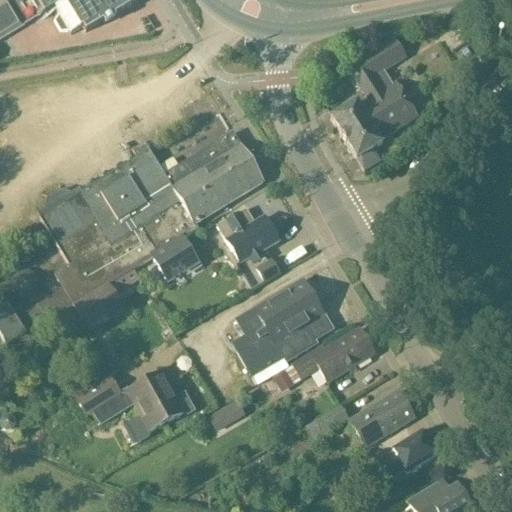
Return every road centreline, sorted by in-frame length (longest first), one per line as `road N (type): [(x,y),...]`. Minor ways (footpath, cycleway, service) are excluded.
road 1 (primary): [(509,511),(284,122),(280,34)]
road 2 (primary): [(280,34),(461,0)]
